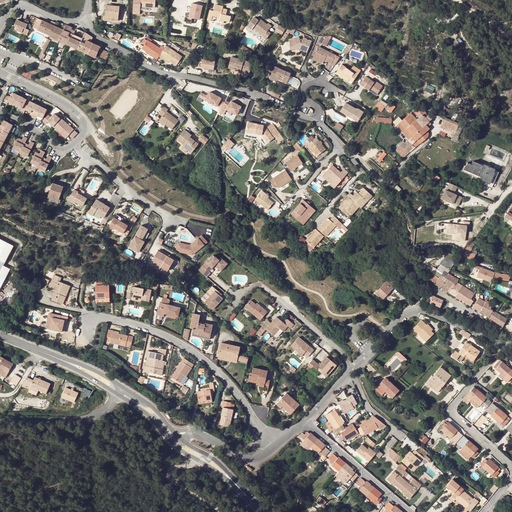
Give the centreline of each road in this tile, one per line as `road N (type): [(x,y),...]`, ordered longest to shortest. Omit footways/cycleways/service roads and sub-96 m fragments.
road 1 (residential): [(316,122),(243,90),(163,72),(101,39),(82,16)]
road 2 (residential): [(275,448),(230,385),(183,345),(104,318),(88,322),(84,343)]
road 3 (residential): [(499,343),(414,310),(351,371)]
road 4 (residential): [(511,358),(492,358),(451,408),(511,465)]
road 5 (residential): [(236,301),(260,285),(338,349),(351,371)]
road 6 (residential): [(303,420),(411,511)]
road 7 (residential): [(75,143),(123,187),(186,223)]
road 8 (unclassified): [(0,421),(90,418),(117,394)]
road 9 (residential): [(0,73),(80,115),(86,128),(75,143)]
road 10 (track): [(434,288),(411,267),(406,211),(387,185)]
